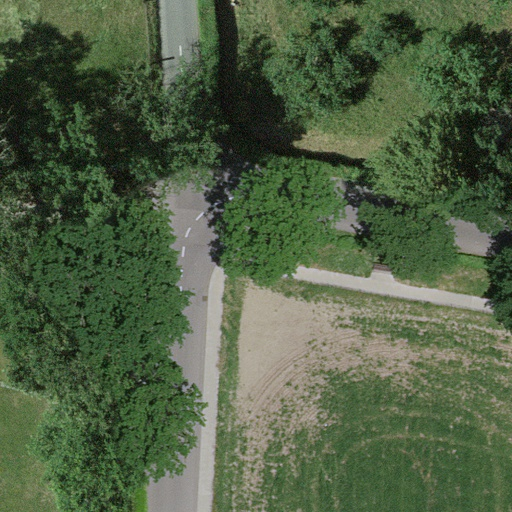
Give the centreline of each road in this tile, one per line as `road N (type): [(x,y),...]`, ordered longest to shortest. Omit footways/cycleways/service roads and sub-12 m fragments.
road 1 (residential): [(511,233),(275,194),(206,206)]
road 2 (residential): [(175,511),(187,253),(206,206)]
road 3 (unclassified): [(206,206),(190,159),(180,0)]
road 4 (track): [(187,253),(0,205)]
